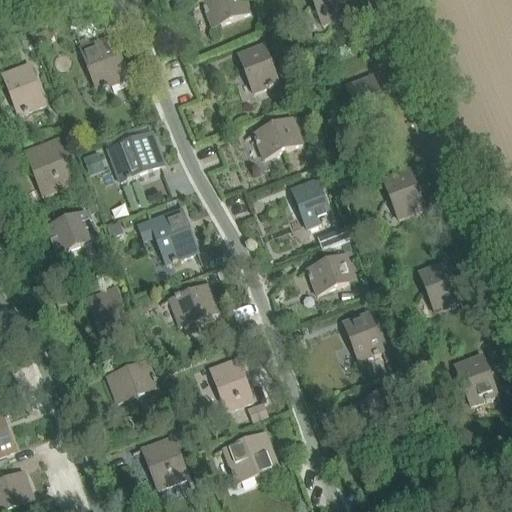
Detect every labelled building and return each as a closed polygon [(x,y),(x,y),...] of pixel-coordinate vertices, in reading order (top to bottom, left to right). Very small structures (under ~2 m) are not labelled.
[(219,0),(203,6),(213,31),(252,16),(245,0),(219,0)] [(311,0),(323,29),(349,19),(341,0),(311,0)] [(33,38),(37,49),(52,43),(48,33),(33,38)] [(98,94),(129,82),(113,39),(81,51),(98,94)] [(264,48),(258,51),(239,58),(254,97),(279,87),(264,48)] [(45,108),(30,67),(3,78),(19,118),(45,108)] [(363,130),(389,119),(373,80),(347,90),(363,130)] [(302,119),(293,122),(255,138),(264,163),(312,144),(302,119)] [(153,137),(134,144),(109,154),(121,186),(165,169),(153,137)] [(59,143),(45,148),(26,155),(43,199),(75,187),(59,143)] [(425,213),(410,173),(384,183),(399,223),(425,213)] [(318,184),(311,186),(293,193),(308,232),(333,223),(318,184)] [(182,213),(151,225),(139,230),(145,245),(157,241),(167,268),(199,256),(182,213)] [(87,217),(47,233),(57,259),(97,244),(87,217)] [(337,232),(322,238),(326,249),(342,243),(337,232)] [(347,259),(326,266),(308,274),(318,299),(356,284),(347,259)] [(446,266),(420,276),(435,316),(461,306),(446,266)] [(181,330),(184,328),(188,339),(199,335),(195,324),(219,315),(209,288),(170,303),(181,330)] [(371,300),(366,289),(356,293),(360,304),(371,300)] [(131,332),(116,292),(88,303),(103,343),(131,332)] [(139,303),(143,315),(159,310),(155,298),(139,303)] [(369,316),(344,326),(359,365),(384,355),(369,316)] [(135,343),(140,354),(150,350),(145,339),(135,343)] [(456,369),(471,409),(498,399),(482,359),(456,369)] [(238,363),(219,370),(211,373),(227,415),(254,405),(238,363)] [(398,364),(388,368),(392,378),(402,374),(398,364)] [(148,365),(126,373),(108,380),(118,407),(158,391),(148,365)] [(398,391),(359,406),(369,431),(408,416),(398,391)] [(263,407),(249,413),(254,425),(268,419),(263,407)] [(0,414),(0,413),(0,460),(16,454),(0,414)] [(224,453),(237,487),(279,471),(266,437),(224,453)] [(173,441),(143,453),(159,494),(189,482),(173,441)] [(24,476),(6,483),(0,485),(0,511),(8,511),(34,503),(24,476)]
